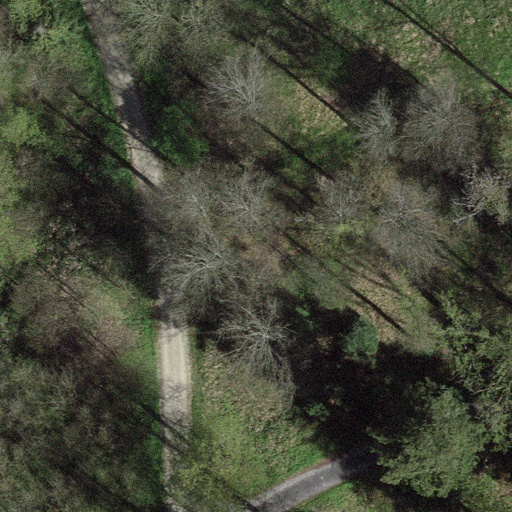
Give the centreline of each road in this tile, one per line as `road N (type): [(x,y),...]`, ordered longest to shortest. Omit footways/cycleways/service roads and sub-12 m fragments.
road 1 (track): [(181,511),(177,323),(155,185),(96,0)]
road 2 (track): [(244,511),(511,409)]
